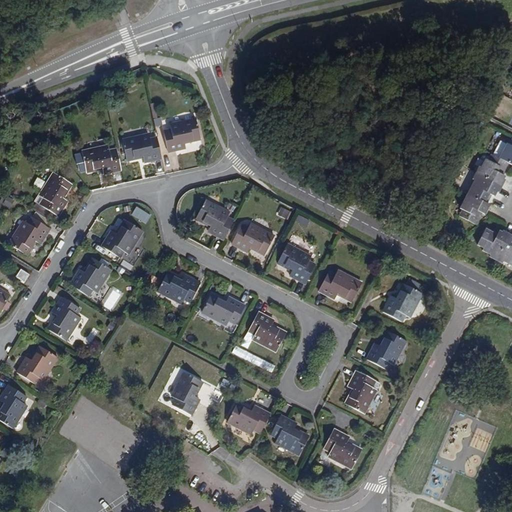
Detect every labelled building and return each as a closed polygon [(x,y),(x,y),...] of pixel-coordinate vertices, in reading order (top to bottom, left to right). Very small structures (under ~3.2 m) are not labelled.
[(196,120),(170,126),(171,131),(164,132),(169,153),(186,149),(185,144),(201,140),(196,120)] [(149,135),(122,141),(127,161),(143,158),(144,163),(162,159),(158,139),(150,140),(149,135)] [(496,140),(489,154),(505,162),(511,165),(511,137),(509,136),(506,143),(504,142),(503,143),(496,140)] [(109,152),(108,147),(82,153),(87,173),(102,169),(104,175),(122,171),(117,150),(109,152)] [(505,162),(489,154),(488,154),(486,159),(484,159),(476,175),(498,185),(503,175),(499,173),(505,162)] [(58,217),(67,202),(63,199),(72,185),(54,175),(36,203),(40,206),(37,211),(52,221),(56,216),(58,217)] [(498,185),(476,175),(467,194),(483,203),(488,193),(493,195),(498,185)] [(489,205),(483,203),(467,194),(459,210),(461,211),(458,217),(474,224),(480,212),(484,215),(489,205)] [(210,227),(208,231),(225,240),(235,222),(228,218),(230,214),(206,201),(196,219),(210,227)] [(137,206),(131,215),(146,224),(152,215),(137,206)] [(281,207),(278,215),(288,219),(291,212),(281,207)] [(50,230),(32,219),(29,225),(24,222),(10,245),(27,256),(36,243),(40,245),(50,230)] [(102,247),(120,259),(123,253),(128,256),(142,232),(125,221),(116,235),(111,232),(102,247)] [(232,244),(248,253),(250,249),(265,256),(275,238),(251,225),(249,229),(242,226),(232,244)] [(480,251),(496,258),(507,236),(497,232),(496,235),(484,229),(476,245),(482,248),(480,251)] [(511,238),(507,236),(496,258),(511,266),(511,238)] [(288,245),(278,264),(292,271),(290,276),(306,284),(316,266),(309,262),(312,258),(288,245)] [(92,291),(96,294),(111,271),(93,260),(85,273),(80,271),(70,286),(88,298),(92,291)] [(21,270),(16,278),(25,283),(30,275),(21,270)] [(319,291),(335,300),(338,295),(352,303),(362,284),(338,271),(335,276),(330,273),(319,291)] [(185,276),(182,281),(167,273),(158,292),(182,305),(185,301),(191,304),(201,285),(185,276)] [(423,295),(404,285),(396,300),(392,297),(383,313),(402,323),(406,316),(410,318),(423,295)] [(111,312),(122,291),(110,286),(100,306),(111,312)] [(0,311),(10,297),(0,291),(0,311)] [(202,314),(227,326),(229,321),(235,325),(245,307),(229,298),(227,302),(213,295),(202,314)] [(57,317),(48,331),(66,342),(80,319),(76,317),(80,310),(62,299),(52,314),(57,317)] [(115,306),(110,311),(116,318),(122,312),(115,306)] [(277,353),(287,334),(272,326),(274,322),(259,314),(249,332),(255,336),(253,340),(277,353)] [(394,366),(406,342),(388,332),(380,347),(375,344),(367,360),(386,370),(389,364),(394,366)] [(244,355),(270,368),(274,360),(248,347),(244,355)] [(27,359),(17,374),(35,385),(39,379),(43,382),(58,359),(40,348),(31,362),(27,359)] [(364,414),(377,391),(372,388),(376,381),(357,372),(348,387),(353,390),(345,404),(364,414)] [(196,397),(203,383),(185,373),(171,397),(176,399),(173,405),(192,416),(200,400),(196,397)] [(0,410),(0,421),(13,430),(27,407),(23,404),(27,398),(9,387),(0,401),(0,402),(4,405),(0,410)] [(228,422),(258,438),(271,415),(255,407),(253,411),(238,404),(228,422)] [(278,439),(275,444),(299,457),(309,438),(295,431),(297,426),(282,418),(271,436),(278,439)] [(352,470),(361,452),(347,444),(350,440),(334,431),(324,449),(331,453),(328,457),(352,470)]
